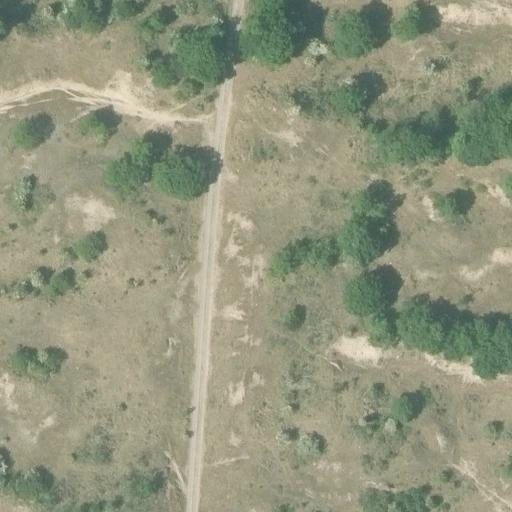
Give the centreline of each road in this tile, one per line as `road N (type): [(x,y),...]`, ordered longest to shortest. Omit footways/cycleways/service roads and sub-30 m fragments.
road 1 (track): [(189,511),(219,122)]
road 2 (track): [(219,122),(238,0)]
